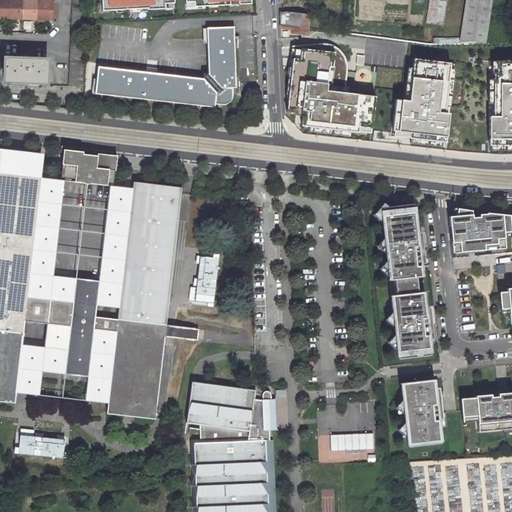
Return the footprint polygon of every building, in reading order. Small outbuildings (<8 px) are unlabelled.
[(57,0),(51,0),(51,3),(0,1),(0,18),(51,20),(51,19),(57,19),(57,0)] [(87,1),(72,0),(68,88),(83,88),(86,23),(87,1)] [(162,5),(172,5),(171,0),(98,0),(99,11),(114,11),(114,8),(122,8),(122,10),(137,9),(137,7),(145,6),(145,11),(163,10),(162,5)] [(182,0),(183,4),(191,4),(192,9),(207,8),(207,3),(215,2),(215,7),(228,7),(228,2),(237,1),(237,6),(250,5),(249,0),(182,0)] [(444,0),(429,0),(427,23),(442,25),(444,0)] [(490,0),(465,0),(460,38),(484,41),(490,0)] [(308,31),(309,16),(292,15),(280,15),(281,28),(294,27),(295,30),(308,31)] [(229,94),(229,89),(233,89),(237,89),(234,28),(207,29),(209,75),(203,75),(202,80),(97,69),(94,96),(215,109),(216,105),(225,106),(228,106),(230,105),(232,103),(233,101),(233,99),(233,94),(229,94)] [(335,47),(322,44),(292,45),(286,112),(302,114),(301,125),(361,131),(361,126),(374,127),(377,94),(345,90),(348,68),(346,61),(342,52),(335,47)] [(511,59),(495,60),(495,72),(491,72),(492,79),(492,102),(492,115),(488,115),(489,144),(491,144),(511,144),(511,59)] [(47,62),(5,60),(5,82),(46,84),(47,62)] [(397,95),(393,133),(407,134),(406,138),(443,142),(451,65),(414,61),(414,67),(411,97),(406,96),(397,95)] [(511,152),(511,144),(491,144),(491,153),(511,152)] [(99,159),(83,157),(83,154),(70,152),(68,168),(62,167),(60,182),(64,182),(85,185),(87,187),(91,186),(111,188),(113,188),(115,173),(109,172),(111,158),(99,157),(99,159)] [(117,173),(119,159),(111,158),(109,172),(115,173),(117,173)] [(0,403),(14,405),(16,394),(25,322),(47,325),(69,328),(67,352),(64,376),(88,379),(94,331),(116,334),(107,405),(105,416),(122,418),(123,411),(133,412),(132,419),(154,422),(164,340),(166,328),(182,196),(133,191),(117,322),(95,319),(99,284),(75,281),(72,304),(27,299),(41,180),(25,178),(19,165),(6,163),(5,176),(0,175),(0,403)] [(53,278),(64,182),(60,182),(41,180),(27,299),(72,304),(75,281),(53,278)] [(111,188),(99,284),(95,319),(117,322),(133,191),(113,188),(111,188)] [(417,355),(430,354),(423,291),(417,291),(416,276),(421,275),(413,203),(396,205),(397,210),(394,211),(384,202),(376,211),(381,216),(384,238),(380,242),(385,246),(386,260),(382,265),(387,269),(388,279),(394,279),(395,294),(390,295),(392,310),(388,315),(393,319),(394,333),(390,337),(395,342),(397,357),(409,356),(409,355),(417,354),(417,355)] [(456,216),(448,217),(452,253),(504,247),(503,236),(503,231),(510,230),(509,218),(509,215),(486,212),(486,213),(478,214),(479,216),(471,217),(471,210),(456,209),(456,216)] [(191,304),(213,306),(217,254),(196,252),(191,304)] [(506,291),(498,292),(499,309),(507,308),(509,324),(511,323),(511,287),(505,288),(506,291)] [(25,322),(16,394),(39,397),(42,373),(64,376),(67,352),(44,349),(47,325),(25,322)] [(180,342),(192,343),(194,331),(182,330),(166,328),(164,340),(180,342)] [(94,331),(88,379),(85,403),(107,405),(116,334),(94,331)] [(432,378),(399,382),(401,397),(397,402),(402,406),(404,420),(399,425),(405,429),(406,445),(418,443),(418,442),(427,441),(427,442),(439,441),(432,378)] [(200,425),(199,440),(191,441),(192,477),(193,511),(271,511),(268,398),(269,398),(270,392),(269,390),(267,388),(266,388),(264,388),(263,389),(262,390),(261,391),(261,398),(253,397),(254,388),(197,381),(191,381),(185,423),(200,425)] [(475,397),(460,399),(461,417),(476,415),(477,420),(478,431),(511,427),(511,393),(511,392),(497,393),(497,396),(490,397),(490,394),(475,395),(475,397)] [(122,418),(132,419),(133,412),(123,411),(122,418)] [(62,458),(63,439),(33,437),(33,430),(17,429),(15,454),(62,458)] [(374,434),(331,435),(332,451),(374,449),(374,434)]
